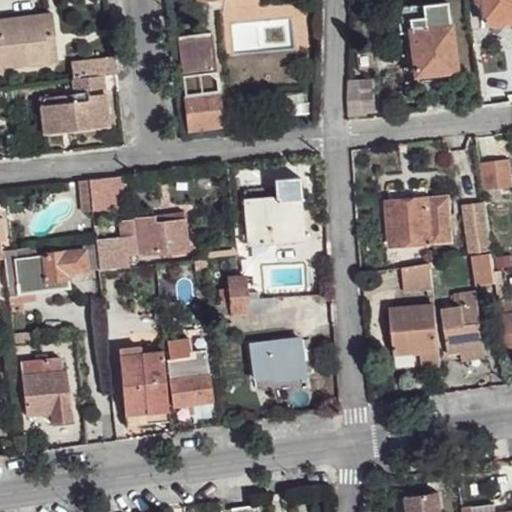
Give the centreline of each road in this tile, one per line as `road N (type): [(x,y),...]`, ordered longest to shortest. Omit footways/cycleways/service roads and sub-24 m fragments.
road 1 (residential): [(358,440),(0,490)]
road 2 (residential): [(358,440),(331,138)]
road 3 (residential): [(511,119),(331,138)]
road 4 (residential): [(331,138),(156,158)]
road 5 (residential): [(156,158),(138,0)]
road 6 (residential): [(156,158),(0,174)]
road 7 (residential): [(511,419),(358,440)]
road 8 (residential): [(331,138),(337,0)]
